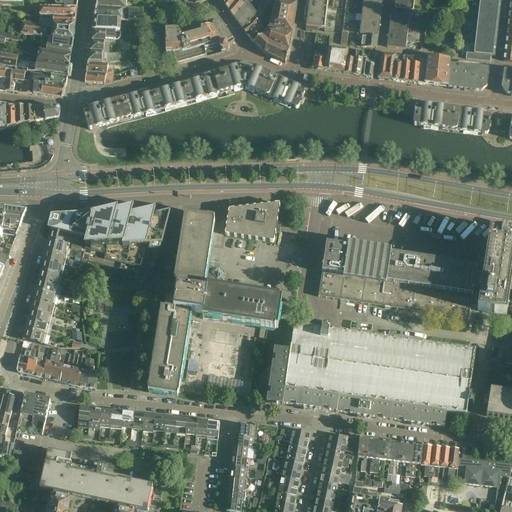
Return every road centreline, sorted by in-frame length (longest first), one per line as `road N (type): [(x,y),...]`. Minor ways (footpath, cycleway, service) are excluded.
road 1 (residential): [(227,412),(76,398),(3,380),(38,253),(30,234)]
road 2 (tertiary): [(321,169),(59,184)]
road 3 (tertiary): [(59,184),(83,193),(319,186)]
road 4 (tertiary): [(319,186),(511,218)]
road 5 (tertiary): [(511,195),(321,169)]
road 6 (residential): [(511,442),(324,423)]
road 7 (residential): [(71,105),(248,53)]
road 8 (residential): [(301,309),(319,186)]
road 9 (residential): [(374,88),(495,101)]
